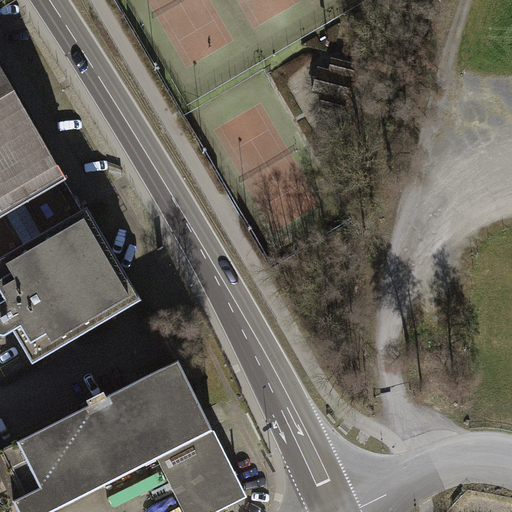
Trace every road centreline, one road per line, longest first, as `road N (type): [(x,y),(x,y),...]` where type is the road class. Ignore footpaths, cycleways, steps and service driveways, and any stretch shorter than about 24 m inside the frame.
road 1 (secondary): [(49,0),(212,262),(338,511)]
road 2 (track): [(395,340),(480,0)]
